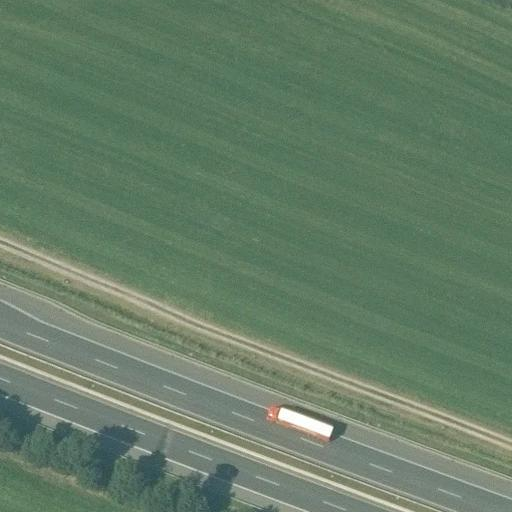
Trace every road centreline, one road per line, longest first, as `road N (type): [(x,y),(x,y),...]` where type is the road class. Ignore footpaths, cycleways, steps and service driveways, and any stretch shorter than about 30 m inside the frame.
road 1 (motorway): [(490,511),(0,328)]
road 2 (motorway): [(0,386),(333,511)]
